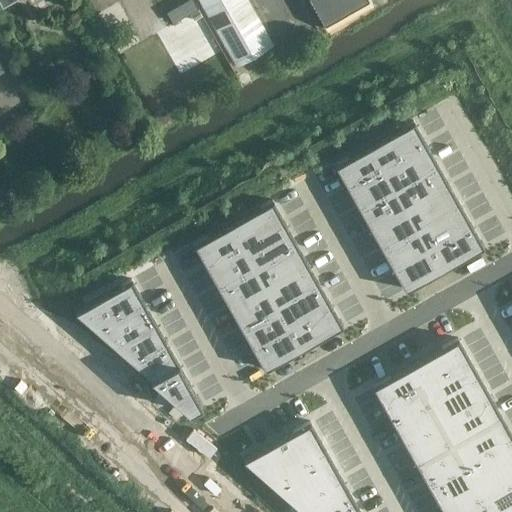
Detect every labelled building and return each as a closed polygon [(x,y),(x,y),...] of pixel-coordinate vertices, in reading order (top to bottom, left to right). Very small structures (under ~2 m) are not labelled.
[(197,8),(191,0),(185,0),(170,8),(177,20),(197,8)] [(199,0),(200,1),(236,65),(271,45),(245,0),(199,0)] [(369,0),(310,0),(327,29),(372,4),(369,0)] [(412,120),(335,163),(405,288),(482,245),(412,120)] [(271,199),(194,242),(264,367),(341,324),(271,199)] [(130,278),(74,309),(188,410),(200,403),(130,278)] [(458,338),(373,385),(444,511),(505,511),(511,508),(511,434),(470,361),(458,338)] [(310,420),(243,458),(304,511),(361,511),(332,460),(310,420)] [(228,469),(222,474),(236,489),(242,484),(228,469)]
